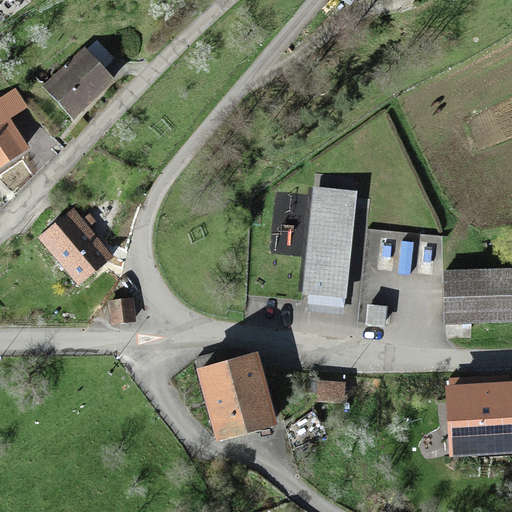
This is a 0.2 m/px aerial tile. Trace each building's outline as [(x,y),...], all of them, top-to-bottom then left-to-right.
[(111,89),(83,57),(46,89),(74,121),(111,89)] [(11,103),(0,109),(0,171),(24,157),(5,124),(19,116),(11,103)] [(73,217),(39,243),(75,289),(109,264),(73,217)] [(286,314),(292,289),(306,236),(268,226),(261,256),(261,308),(286,314)] [(511,275),(445,275),(444,320),(511,321),(511,275)] [(352,304),(292,289),(286,314),(345,329),(352,304)] [(127,306),(108,307),(110,328),(129,326),(127,306)] [(256,354),(198,370),(217,442),(276,426),(256,354)] [(511,381),(444,385),(448,457),(453,456),(511,453),(511,381)]
